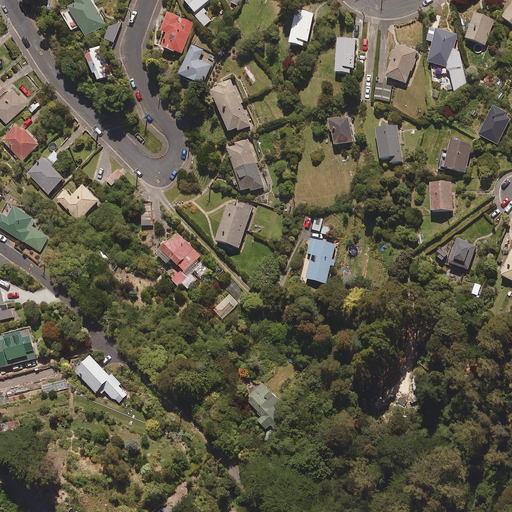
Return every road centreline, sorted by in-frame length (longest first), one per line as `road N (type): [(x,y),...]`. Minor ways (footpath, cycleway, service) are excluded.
road 1 (residential): [(8,0),(47,64),(151,168),(168,165),(177,142),(132,62),(146,0)]
road 2 (residential): [(247,484),(165,392),(0,245)]
